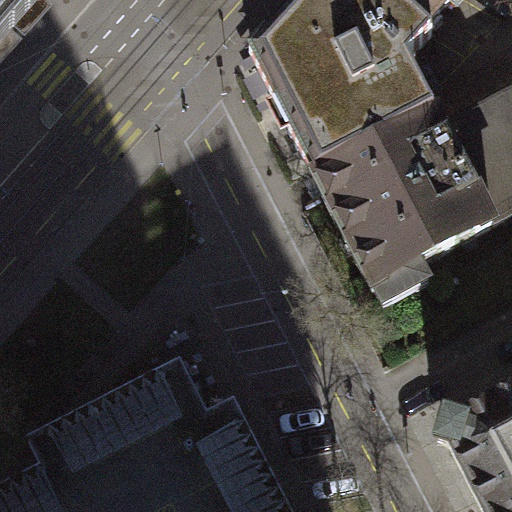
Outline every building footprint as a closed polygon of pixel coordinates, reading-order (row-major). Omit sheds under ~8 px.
[(0,0),(0,46),(41,0),(0,0)] [(301,0),(250,56),(313,178),(433,115),(408,65),(433,37),(425,30),(393,0),(301,0)] [(393,0),(425,30),(450,3),(457,10),(466,0),(393,0)] [(511,96),(443,134),(491,228),(511,217),(511,96)] [(443,134),(433,115),(313,178),(315,183),(313,184),(373,296),(493,231),(491,228),(443,134)] [(279,511),(231,417),(204,431),(176,376),(36,447),(51,475),(0,500),(0,511),(279,511)] [(511,511),(511,399),(460,427),(446,423),(438,448),(452,453),(482,511),(511,511)]
